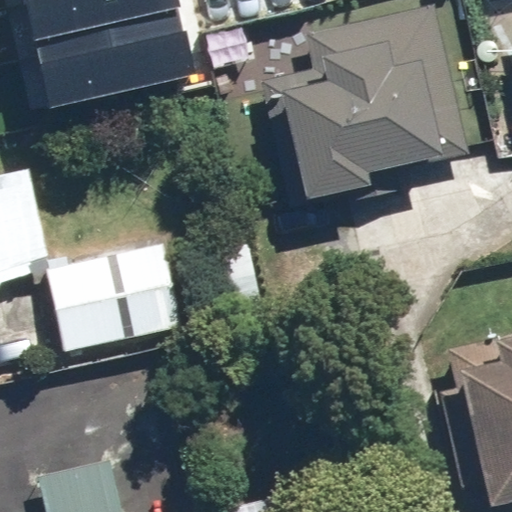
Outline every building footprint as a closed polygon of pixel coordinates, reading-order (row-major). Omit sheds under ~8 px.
[(24,0),(45,100),(193,69),(178,0),(24,0)] [(284,79),(301,201),(374,191),(372,176),(462,163),(439,1),(308,19),(316,75),(284,79)] [(0,336),(34,330),(22,267),(53,261),(36,172),(0,179),(0,336)] [(169,247),(47,277),(67,356),(188,327),(169,247)] [(505,511),(511,510),(511,340),(456,354),(494,511),(505,511)] [(134,511),(122,459),(42,477),(50,511),(134,511)] [(330,511),(323,483),(209,511),(208,511),(330,511)]
